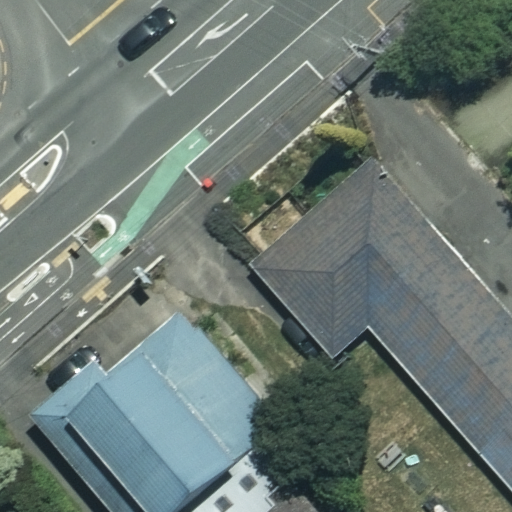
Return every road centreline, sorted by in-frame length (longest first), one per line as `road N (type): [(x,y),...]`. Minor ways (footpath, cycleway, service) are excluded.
road 1 (residential): [(116,115),(258,0)]
road 2 (residential): [(0,208),(116,115)]
road 3 (residential): [(116,115),(36,0)]
